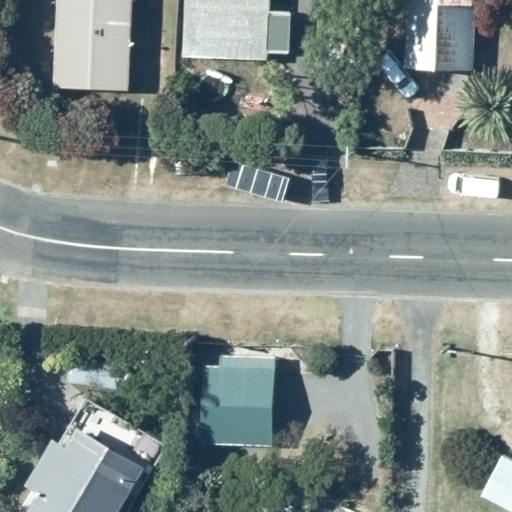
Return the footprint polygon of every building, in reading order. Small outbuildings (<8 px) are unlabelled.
[(143,0),(69,0),(66,80),(140,83),(143,0)] [(195,0),(193,50),(280,54),(283,0),(195,0)] [(421,0),(415,62),(485,69),(492,0),(421,0)] [(288,435),(289,352),(215,351),(214,434),(288,435)] [(141,511),(182,444),(99,394),(79,427),(63,418),(16,496),(29,504),(23,511),(141,511)] [(511,454),(493,492),(511,501),(511,454)] [(386,511),(310,481),(297,511),(285,511),(283,511),(282,511),(386,511)]
